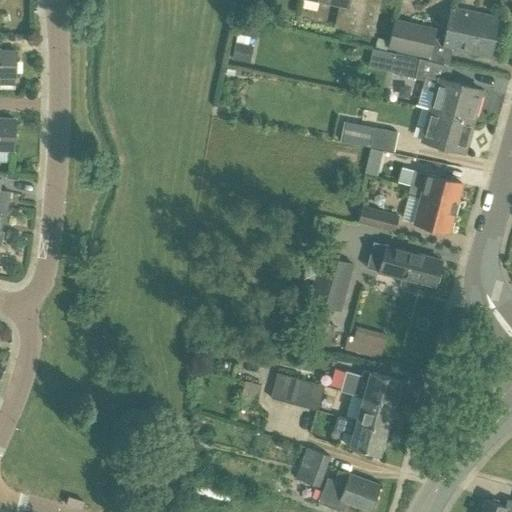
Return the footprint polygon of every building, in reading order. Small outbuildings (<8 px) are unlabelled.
[(313,0),(348,7),(344,30),(373,36),(379,6),(350,0),(349,0),(313,0)] [(451,51),(490,59),(498,18),(450,8),(443,46),(442,49),(451,51)] [(436,30),(394,20),(387,48),(429,58),(429,60),(448,64),(451,51),(442,49),(443,46),(439,45),(434,38),(436,30)] [(234,58),(250,61),(253,47),(236,43),(234,58)] [(0,51),(0,87),(12,88),(13,78),(15,78),(15,52),(0,51)] [(395,54),(391,71),(415,76),(418,59),(395,54)] [(430,111),(472,123),(481,91),(426,76),(417,107),(430,111)] [(472,123),(430,111),(421,142),(463,154),(472,123)] [(0,150),(15,152),(16,121),(0,120),(0,150)] [(346,122),(342,142),(369,147),(373,128),(346,122)] [(373,128),(369,147),(393,152),(397,132),(373,128)] [(364,173),(377,177),(379,167),(366,164),(364,173)] [(438,194),(457,199),(461,184),(414,172),(410,186),(420,189),(419,193),(437,198),(438,194)] [(0,246),(1,246),(4,232),(0,231),(0,219),(6,220),(11,193),(0,190),(0,183),(1,180),(0,179),(0,246)] [(420,189),(410,186),(408,195),(421,199),(414,224),(448,233),(457,199),(438,194),(437,198),(419,193),(420,189)] [(358,220),(395,230),(399,216),(362,206),(358,220)] [(438,271),(441,261),(374,243),(367,270),(401,279),(400,284),(403,289),(414,292),(419,289),(421,282),(434,286),(435,284),(438,282),(440,274),(438,271)] [(310,303),(338,311),(351,265),(323,257),(310,303)] [(380,359),(383,348),(347,338),(344,349),(380,359)] [(340,391),(363,398),(394,406),(400,381),(370,372),(369,373),(362,371),(361,377),(345,373),(340,391)] [(271,400),(282,403),(289,378),(278,375),(271,400)] [(301,381),(289,378),(282,403),(294,406),(301,381)] [(240,399),(256,403),(260,385),(244,381),(240,399)] [(312,384),(301,381),(294,406),(306,409),(312,384)] [(312,384),(306,409),(317,412),(324,387),(312,384)] [(356,423),(368,426),(387,431),(394,406),(363,398),(356,423)] [(368,426),(356,423),(337,418),(334,429),(353,434),(349,448),(380,456),(387,431),(368,426)] [(330,457),(306,448),(295,478),(319,488),(330,457)] [(318,502),(340,510),(343,503),(366,511),(369,511),(379,486),(349,475),(348,476),(338,472),(334,481),(327,478),(318,502)] [(190,487),(224,495),(227,483),(192,476),(190,487)] [(511,511),(511,501),(508,500),(506,507),(485,500),(480,511),(511,511)]
